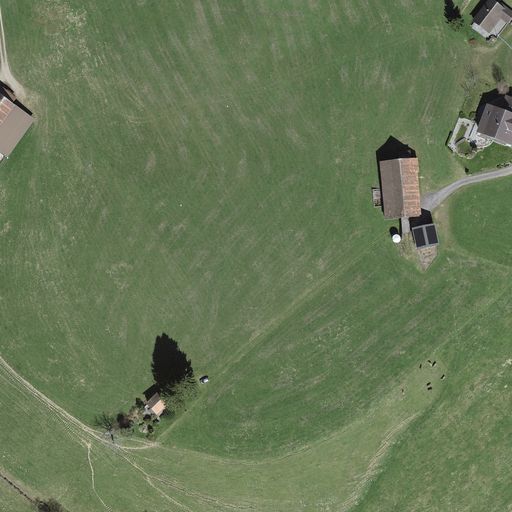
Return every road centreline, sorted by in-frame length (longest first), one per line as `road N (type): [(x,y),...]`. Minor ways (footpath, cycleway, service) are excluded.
road 1 (track): [(511,169),(462,181),(431,202),(128,454),(99,454),(0,360)]
road 2 (track): [(0,143),(25,104),(4,76),(0,33)]
